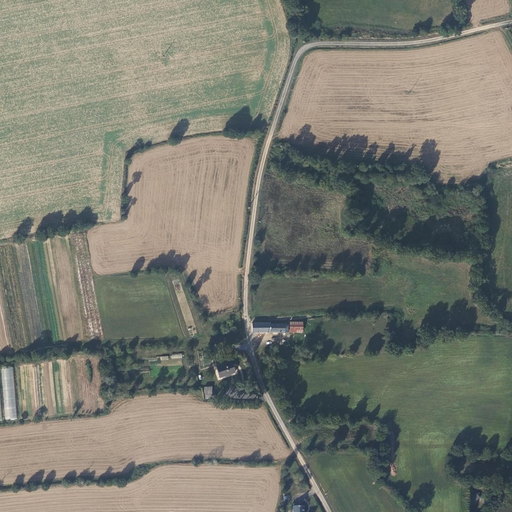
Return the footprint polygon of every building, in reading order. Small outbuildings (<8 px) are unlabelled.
[(290,332),(303,332),(303,321),(290,321),(290,332)] [(252,332),(271,332),(271,323),(271,322),(252,322),(252,332)] [(289,323),(271,323),(271,332),(289,332),(289,323)] [(231,360),(215,365),(220,378),(235,372),(231,360)] [(13,368),(2,369),(6,421),(18,420),(13,368)] [(204,386),(205,399),(212,398),(212,386),(204,386)] [(475,492),(474,491),(473,492),(474,494),(468,499),(474,506),(481,500),(480,499),(475,492)]
